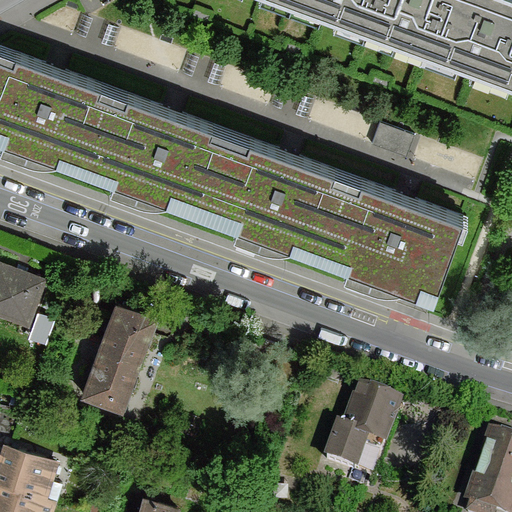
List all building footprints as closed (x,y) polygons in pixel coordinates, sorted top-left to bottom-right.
[(511,0),(298,0),(422,45),(511,76),(511,0)] [(93,18),(83,14),(76,34),(86,37),(93,18)] [(121,26),(111,22),(104,42),(114,46),(121,26)] [(75,72),(1,45),(0,48),(0,135),(86,167),(116,87),(75,72)] [(201,57),(191,53),(184,73),(194,76),(201,57)] [(227,65),(216,61),(209,81),(220,85),(227,65)] [(289,88),(279,84),(272,104),(282,107),(289,88)] [(116,87),(86,167),(203,210),(233,130),(116,87)] [(316,97),(305,93),(298,113),(309,116),(316,97)] [(416,134),(382,121),(373,144),(408,156),(416,134)] [(350,172),(233,130),(203,210),(320,253),(350,172)] [(465,214),(350,172),(320,253),(435,295),(465,214)] [(44,278),(0,261),(0,309),(27,320),(44,278)] [(155,315),(117,301),(84,392),(121,406),(155,315)] [(34,331),(50,337),(59,312),(42,307),(34,331)] [(303,351),(252,333),(242,361),(274,372),(271,382),(290,388),(303,351)] [(400,402),(361,388),(347,427),(340,425),(328,459),(356,469),(366,444),(351,439),(354,432),(385,444),(400,402)] [(511,511),(511,442),(493,436),(471,500),(472,501),(488,506),(506,511),(511,511)] [(7,445),(0,466),(0,481),(46,496),(52,478),(57,461),(7,445)] [(52,478),(46,496),(58,500),(63,482),(52,478)] [(0,511),(41,511),(46,496),(0,481),(0,511)] [(53,511),(58,500),(46,496),(41,511),(53,511)] [(178,511),(180,508),(143,496),(138,511),(178,511)] [(486,511),(488,506),(472,501),(468,511),(486,511)]
